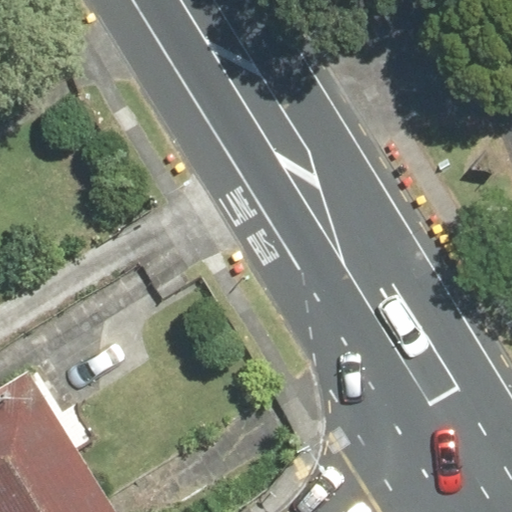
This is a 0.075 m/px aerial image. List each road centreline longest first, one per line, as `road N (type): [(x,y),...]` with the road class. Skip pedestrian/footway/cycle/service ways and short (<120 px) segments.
road 1 (primary): [(247,76),(495,473)]
road 2 (residential): [(247,76),(358,0)]
